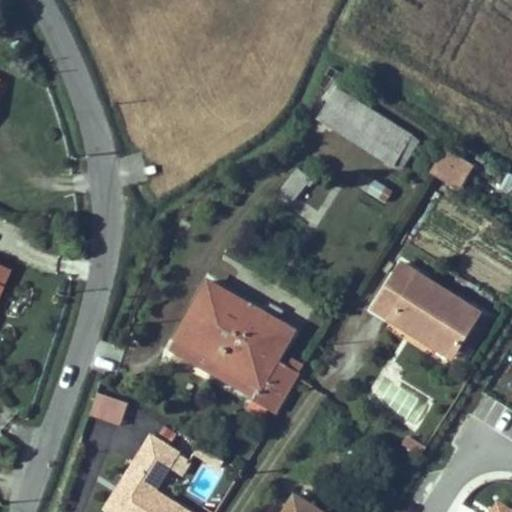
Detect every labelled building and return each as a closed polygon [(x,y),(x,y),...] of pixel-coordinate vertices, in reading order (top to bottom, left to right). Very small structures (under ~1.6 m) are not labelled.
[(412,136),(336,88),(318,117),(393,165),(412,136)] [(400,169),(418,140),(412,136),(393,165),(400,169)] [(459,187),(472,166),(445,149),(431,170),(459,187)] [(292,201),(310,178),(298,169),(280,191),(292,201)] [(386,202),(393,191),(376,180),(369,191),(386,202)] [(480,312),(402,263),(373,308),(408,330),(411,325),(454,353),(480,312)] [(276,360),(294,330),(278,321),(283,312),(270,304),(265,314),(209,281),(177,336),(180,338),(173,348),(254,395),(248,406),(264,415),(269,407),(275,411),(297,372),(287,366),(276,360)] [(454,353),(411,325),(408,330),(451,357),(454,353)] [(297,372),(301,365),(291,359),(287,366),(297,372)] [(96,392),(88,415),(121,426),(128,403),(96,392)] [(169,446),(177,433),(165,426),(157,438),(169,446)] [(169,466),(178,452),(152,436),(143,450),(169,466)] [(425,447),(410,437),(404,445),(419,455),(425,447)] [(169,466),(143,450),(135,463),(150,473),(143,483),(154,490),(169,466)] [(182,475),(191,460),(178,452),(169,466),(182,475)] [(217,463),(220,458),(211,452),(208,458),(217,463)] [(189,511),(154,490),(143,483),(150,473),(135,463),(128,475),(133,478),(111,511),(189,511)] [(111,511),(133,478),(128,475),(106,509),(111,511)] [(322,511),(296,495),(285,511),(322,511)]
